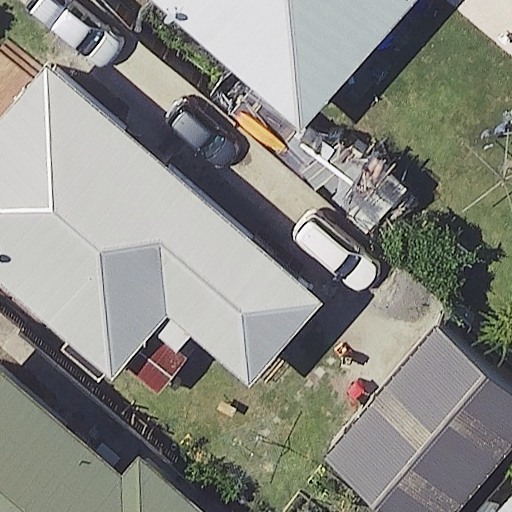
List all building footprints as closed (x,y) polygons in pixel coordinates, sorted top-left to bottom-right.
[(188,0),(321,116),(423,0),(188,0)] [(68,50),(0,128),(0,253),(134,368),(188,305),(267,373),(343,286),(68,50)] [(511,363),(450,311),(337,443),(418,511),(460,511),(511,451),(511,363)] [(147,462),(0,337),(0,511),(226,511),(230,508),(159,447),(147,462)] [(511,511),(511,498),(500,511),(511,511)]
